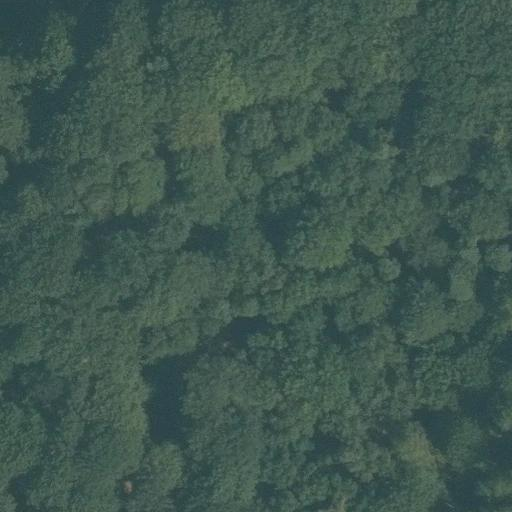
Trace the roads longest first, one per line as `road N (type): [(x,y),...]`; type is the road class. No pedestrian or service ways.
road 1 (track): [(48,0),(74,53),(78,117),(52,235),(0,328)]
road 2 (track): [(511,350),(356,511)]
